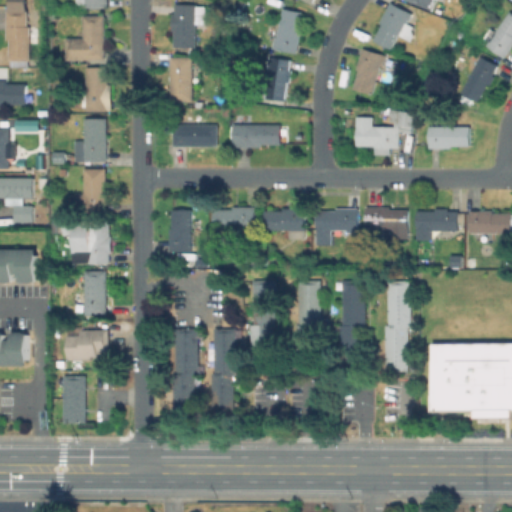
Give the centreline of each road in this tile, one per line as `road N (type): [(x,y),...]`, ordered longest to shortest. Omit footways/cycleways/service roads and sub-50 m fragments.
road 1 (residential): [(137,0),(141,469)]
road 2 (primary): [(82,469),(511,470)]
road 3 (residential): [(139,175),(511,177)]
road 4 (residential): [(359,0),(326,62),(323,177)]
